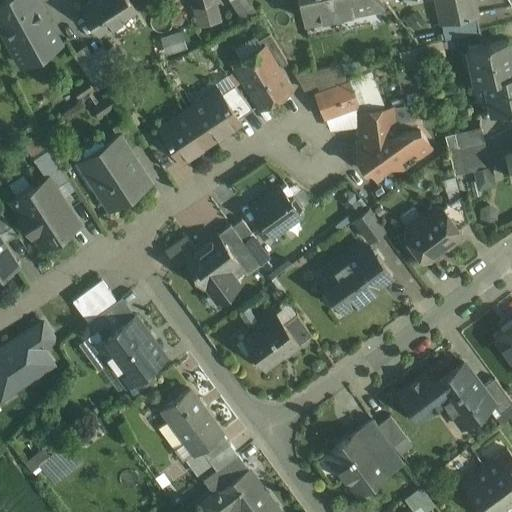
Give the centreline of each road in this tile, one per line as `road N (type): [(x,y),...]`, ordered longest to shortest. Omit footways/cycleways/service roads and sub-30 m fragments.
road 1 (residential): [(511,251),(265,432)]
road 2 (residential): [(125,241),(265,432)]
road 3 (residential): [(305,136),(265,142),(125,241)]
road 4 (residential): [(125,241),(0,325)]
